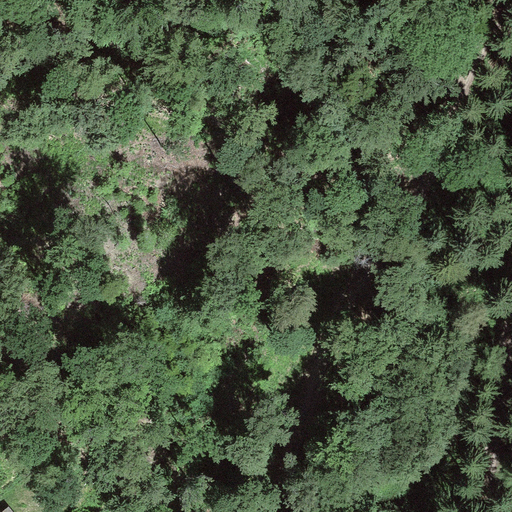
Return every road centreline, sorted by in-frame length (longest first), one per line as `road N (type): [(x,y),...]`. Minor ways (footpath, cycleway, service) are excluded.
road 1 (track): [(511,22),(219,511)]
road 2 (track): [(487,511),(511,352)]
